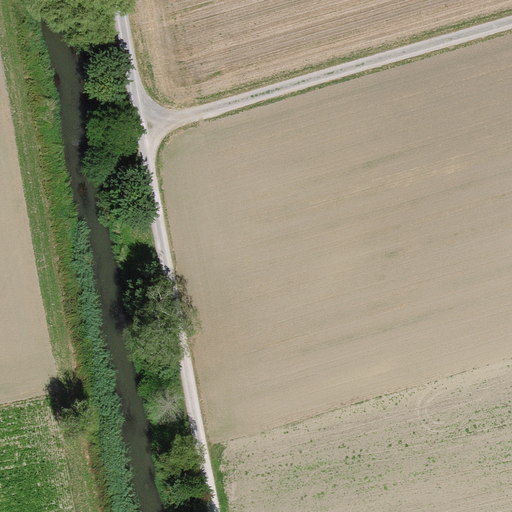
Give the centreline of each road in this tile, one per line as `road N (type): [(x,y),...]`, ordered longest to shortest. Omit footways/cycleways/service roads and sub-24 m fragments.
road 1 (track): [(206,511),(117,0)]
road 2 (track): [(141,123),(511,21)]
